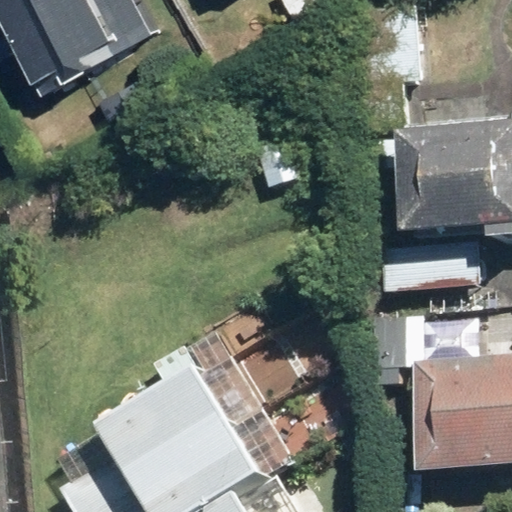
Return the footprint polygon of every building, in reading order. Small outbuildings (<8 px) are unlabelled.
[(140,0),(4,0),(50,93),(160,40),(140,0)] [(413,253),(511,243),(511,128),(402,140),(413,253)] [(511,373),(415,384),(424,480),(511,471),(511,373)] [(69,511),(221,511),(261,489),(197,380),(98,437),(116,468),(61,498),(69,511)] [(263,511),(257,500),(235,511),(263,511)]
